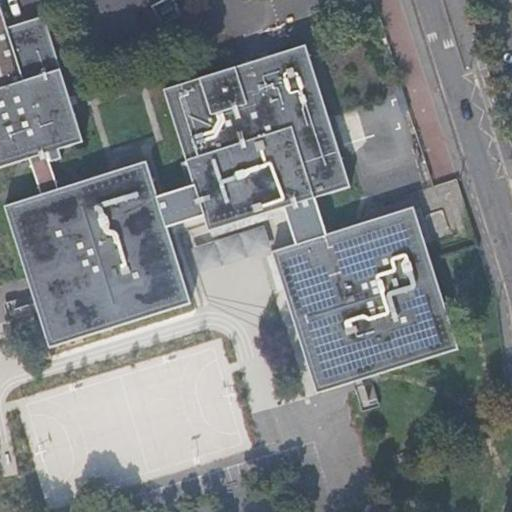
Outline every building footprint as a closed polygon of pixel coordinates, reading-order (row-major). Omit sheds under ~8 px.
[(0,0),(0,164),(30,155),(83,139),(60,67),(44,15),(8,25),(0,0)] [(94,0),(67,0),(87,62),(111,54),(94,0)] [(157,0),(130,0),(141,33),(165,26),(157,0)] [(166,89),(196,184),(201,201),(210,230),(297,203),(316,197),(351,186),(307,45),(166,89)] [(435,119),(416,125),(432,176),(450,170),(435,119)] [(42,193),(60,188),(47,150),(30,155),(42,193)] [(147,160),(60,188),(42,193),(7,204),(41,311),(43,320),(51,345),(191,300),(164,213),(159,197),(147,160)] [(196,184),(159,197),(164,213),(201,201),(196,184)] [(328,234),(316,197),(297,203),(309,240),(328,234)] [(415,207),(328,234),(309,240),(274,251),(318,391),(354,380),(363,377),(458,348),(415,207)] [(10,321),(31,314),(29,305),(7,312),(10,321)] [(43,320),(41,311),(31,314),(10,321),(13,329),(43,320)] [(365,385),(363,377),(354,380),(364,410),(373,408),(365,385)] [(375,382),(365,385),(373,408),(382,405),(375,382)] [(0,392),(0,479),(32,471),(9,390),(0,392)] [(351,441),(290,457),(301,498),(385,476),(380,457),(417,448),(405,403),(345,418),(351,441)] [(254,511),(249,475),(210,481),(214,511),(254,511)]
